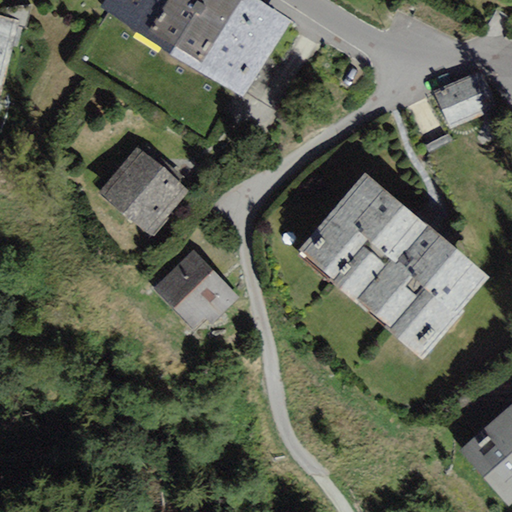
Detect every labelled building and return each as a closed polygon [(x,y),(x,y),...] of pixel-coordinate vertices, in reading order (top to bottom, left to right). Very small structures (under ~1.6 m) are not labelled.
[(236,103),(282,28),(237,0),(94,0),(87,12),(236,103)] [(0,67),(14,23),(0,19),(0,67)] [(489,114),(471,76),(400,109),(419,148),(489,114)] [(182,193),(126,146),(80,199),(134,244),(182,193)] [(348,175),(279,256),(410,367),(479,287),(348,175)] [(237,302),(186,250),(137,294),(188,346),(237,302)] [(511,410),(508,405),(444,454),(495,510),(511,497),(511,410)]
